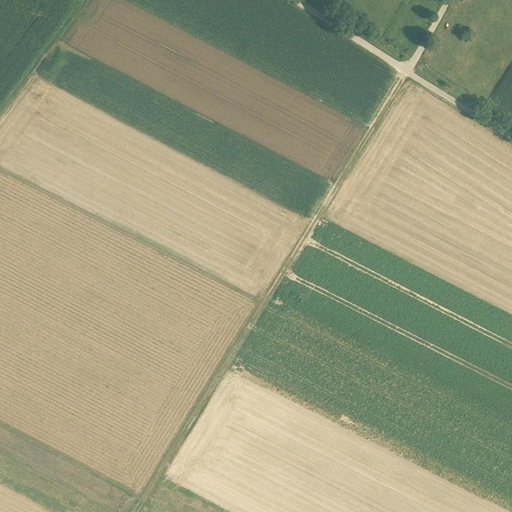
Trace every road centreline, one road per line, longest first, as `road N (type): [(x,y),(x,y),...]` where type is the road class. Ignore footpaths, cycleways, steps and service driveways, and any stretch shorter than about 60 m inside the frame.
road 1 (track): [(138,511),(449,0)]
road 2 (track): [(289,0),(511,138)]
road 3 (track): [(96,0),(0,131)]
